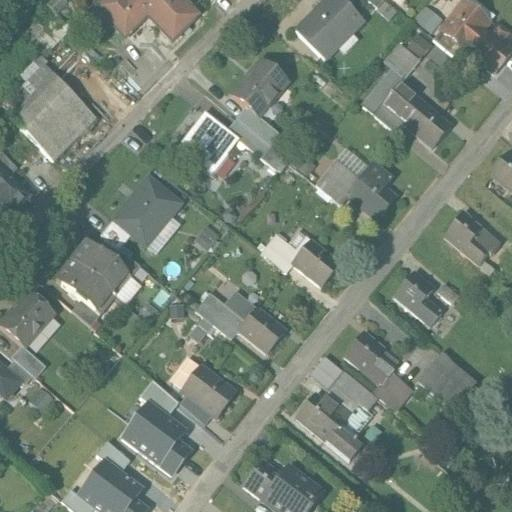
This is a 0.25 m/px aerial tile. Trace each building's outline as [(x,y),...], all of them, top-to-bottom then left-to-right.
[(131,0),(127,4),(122,0),(116,0),(98,18),(116,36),(129,40),(141,28),(143,24),(150,16),(157,23),(154,26),(153,28),(154,31),(171,47),(197,21),(175,0),(131,0)] [(335,0),(330,0),(295,36),(323,65),(336,52),(333,48),(346,35),(349,39),(362,26),(335,0)] [(383,4),(378,0),(359,0),(375,13),(383,4)] [(462,3),(437,34),(464,56),(482,33),(489,25),(462,3)] [(482,33),(464,56),(471,62),(490,39),(482,33)] [(437,34),(430,42),(457,64),(464,56),(437,34)] [(490,39),(471,62),(492,79),(510,56),(490,39)] [(420,66),(398,48),(382,67),(404,85),(420,66)] [(260,67),(232,101),(245,112),(258,122),(267,111),(271,111),(277,103),(277,99),(286,88),(260,67)] [(95,125),(53,82),(11,124),(53,167),(95,125)] [(449,131),(400,89),(381,111),(404,131),(431,153),(449,131)] [(404,131),(381,111),(373,121),(396,140),(404,131)] [(258,122),(245,112),(235,124),(269,152),(280,140),(258,122)] [(226,136),(203,118),(176,153),(211,180),(212,178),(213,178),(226,161),(237,146),(238,145),(226,136)] [(269,152),(235,124),(226,136),(238,145),(237,146),(260,164),(269,152)] [(16,173),(0,156),(0,174),(8,182),(16,173)] [(511,156),(511,157),(492,180),(511,196),(511,195),(511,156)] [(389,185),(371,170),(359,184),(335,165),(323,181),(347,201),(374,223),(392,201),(381,191),(385,186),(387,188),(389,185)] [(0,221),(3,219),(6,219),(10,215),(11,216),(27,201),(8,182),(0,174),(0,221)] [(180,208),(146,181),(111,224),(130,239),(145,251),(154,240),(150,236),(164,219),(169,222),(180,208)] [(347,201),(323,181),(315,190),(339,210),(347,201)] [(463,217),(443,241),(462,257),(473,243),(482,233),(463,217)] [(130,239),(111,224),(99,239),(117,254),(130,239)] [(276,239),(260,258),(285,278),(293,269),(289,265),(292,260),(286,255),(290,250),(276,239)] [(338,268),(305,241),(294,254),(290,250),(286,255),(292,260),(289,265),(293,269),(320,290),(338,268)] [(489,256),(473,243),(462,257),(478,270),(489,256)] [(112,267),(87,247),(71,266),(114,302),(130,283),(112,267)] [(139,272),(121,257),(112,267),(130,283),(139,272)] [(114,302),(71,266),(55,285),(80,306),(98,321),(114,302)] [(413,278),(394,302),(413,318),(424,304),(433,294),(413,278)] [(27,298),(0,329),(0,333),(21,351),(23,353),(52,320),(27,298)] [(224,310),(208,298),(202,306),(238,335),(265,357),(284,335),(256,313),(252,317),(245,327),(224,310)] [(246,310),(233,299),(224,310),(245,327),(252,317),(245,311),(246,310)] [(424,304),(413,318),(429,331),(440,317),(424,304)] [(98,321),(80,306),(72,316),(89,331),(98,321)] [(238,335),(202,306),(194,316),(230,345),(238,335)] [(384,353),(365,338),(345,362),(364,378),(375,364),(384,353)] [(23,353),(21,351),(10,363),(14,367),(32,382),(34,385),(45,372),(23,353)] [(468,353),(455,368),(477,385),(489,370),(468,353)] [(441,356),(415,387),(451,416),(477,385),(455,368),(441,356)] [(391,378),(375,364),(364,378),(380,392),(391,378)] [(14,367),(4,377),(18,389),(20,388),(24,391),(32,382),(14,367)] [(232,398),(199,372),(181,395),(186,399),(213,419),(215,421),(232,398)] [(4,377),(0,373),(0,399),(5,404),(18,389),(4,377)] [(373,401),(343,376),(334,388),(367,416),(377,404),(373,401)] [(380,392),(373,401),(377,404),(393,418),(412,395),(391,378),(380,392)] [(147,408),(166,423),(177,407),(152,386),(139,402),(147,408)] [(367,416),(334,388),(321,403),(315,399),(295,423),(349,467),(361,453),(352,446),(372,421),(366,417),(367,416)] [(213,419),(186,399),(179,409),(204,430),(213,419)] [(177,446),(184,436),(166,423),(147,408),(120,443),(170,481),(189,455),(177,446)] [(103,466),(119,478),(129,466),(106,447),(96,460),(103,466)] [(140,494),(119,478),(103,466),(77,501),(90,511),(143,511),(133,504),(140,494)] [(281,481),(262,466),(243,491),(271,511),(308,511),(319,498),(287,474),(281,481)] [(66,511),(90,511),(77,501),(69,495),(60,507),(66,511)]
